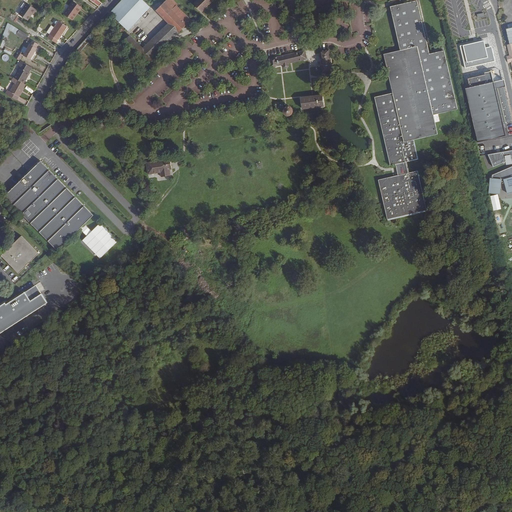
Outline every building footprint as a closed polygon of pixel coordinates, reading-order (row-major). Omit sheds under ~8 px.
[(76,8),(78,9),(80,6),(73,0),(63,13),(69,18),(75,11),(74,11),(76,8)] [(143,0),(119,0),(109,11),(127,29),(149,5),(143,0)] [(165,16),(178,4),(179,3),(175,0),(168,0),(159,10),(165,16)] [(204,10),(213,0),(197,0),(196,2),(202,8),(204,10)] [(28,1),(20,12),(28,18),(33,12),(34,13),(38,8),(28,1)] [(169,20),(181,7),(178,4),(165,16),(169,20)] [(180,31),(192,18),(181,7),(169,20),(170,21),(180,31)] [(432,61),(420,7),(393,13),(402,57),(387,61),(395,99),(377,103),(393,172),(399,171),(401,182),(381,187),(391,227),(430,218),(421,177),(412,179),(410,168),(421,166),(417,146),(440,141),(436,122),(460,116),(447,57),(432,61)] [(48,31),(45,34),(52,40),(64,25),(58,19),(53,25),(48,31)] [(28,32),(10,20),(6,32),(10,33),(12,28),(25,37),(28,32)] [(169,43),(180,31),(170,21),(146,46),(156,56),(169,43)] [(148,63),(156,56),(146,46),(132,33),(125,40),(148,63)] [(29,45),(25,55),(31,58),(38,45),(36,45),(38,42),(28,37),(25,43),(29,45)] [(484,40),(460,46),(465,68),(494,61),(491,46),(485,48),(484,40)] [(22,45),(16,56),(20,58),(26,47),(22,45)] [(331,48),(319,50),(323,76),(326,75),(335,74),(331,48)] [(284,66),(289,65),(307,62),(306,56),(309,55),(308,51),(270,58),(272,68),(284,66)] [(30,72),(33,67),(22,60),(19,64),(22,66),(14,76),(17,78),(23,83),(30,72)] [(511,121),(511,120),(507,98),(509,98),(505,80),(494,72),(486,74),(486,75),(468,79),(470,88),(466,89),(478,143),(507,137),(504,122),(505,122),(505,123),(511,121)] [(22,88),(25,84),(23,83),(17,78),(14,76),(11,79),(15,82),(10,89),(8,88),(4,93),(15,99),(18,95),(16,94),(20,87),(22,88)] [(324,109),(323,97),(302,100),(304,112),(324,109)] [(290,118),(291,118),(291,119),(292,119),(293,119),(294,119),(295,119),(295,118),(296,118),(297,117),(298,116),(298,115),(298,114),(298,113),(298,112),(298,111),(297,110),(296,109),(295,109),(295,108),(294,108),(293,108),(292,108),(291,108),(291,109),(290,109),(289,110),(288,111),(288,112),(288,113),(288,114),(288,115),(288,116),(289,117),(290,118)] [(511,149),(490,153),(495,165),(508,160),(508,162),(511,161),(511,149)] [(158,161),(147,163),(148,175),(160,173),(161,177),(170,176),(169,171),(172,170),(169,157),(158,159),(158,161)] [(42,161),(6,196),(59,250),(82,228),(86,224),(95,215),(42,161)] [(511,165),(493,173),(493,177),(491,177),(490,191),(500,192),(502,181),(505,179),(508,191),(511,190),(511,165)] [(102,258),(120,240),(102,222),(93,232),(86,224),(82,228),(89,236),(84,240),(102,258)] [(499,235),(511,231),(511,223),(511,224),(497,228),(499,235)] [(22,235),(2,255),(19,273),(39,253),(22,235)] [(0,303),(0,330),(45,301),(41,292),(38,293),(34,284),(6,303),(5,301),(0,303)]
